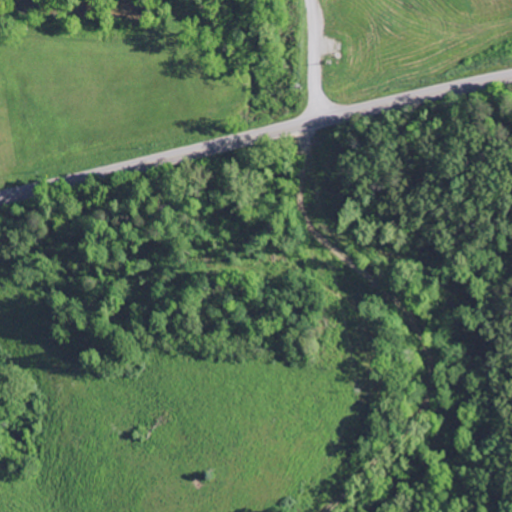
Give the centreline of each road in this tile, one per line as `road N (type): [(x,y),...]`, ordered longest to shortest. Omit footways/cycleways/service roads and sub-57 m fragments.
road 1 (secondary): [(0,197),(511,77)]
road 2 (residential): [(322,120),(312,87),(310,0)]
